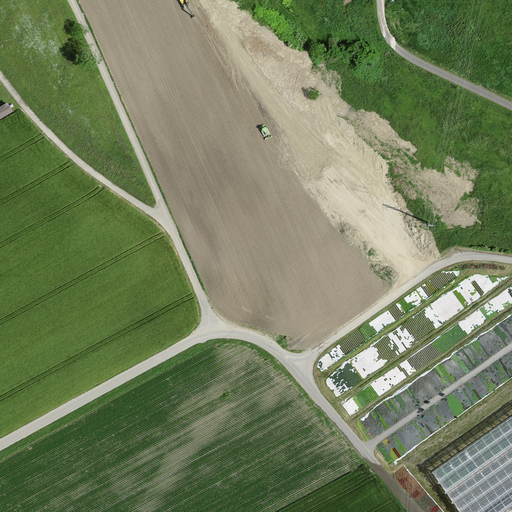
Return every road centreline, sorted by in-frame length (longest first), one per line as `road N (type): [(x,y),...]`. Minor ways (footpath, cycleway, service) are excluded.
road 1 (unclassified): [(0,444),(190,341),(234,334),(275,351),(415,511)]
road 2 (track): [(71,0),(216,334)]
road 3 (track): [(294,371),(445,263),(511,261)]
road 4 (track): [(169,222),(85,166),(0,74)]
road 5 (track): [(379,0),(397,50),(511,105)]
